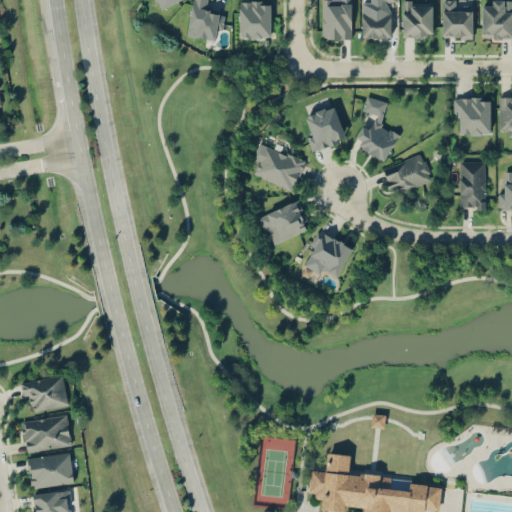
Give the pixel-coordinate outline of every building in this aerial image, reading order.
[(155,0),(160,9),(178,0),(155,0)] [(220,39),(224,11),(205,8),(206,0),(191,0),(187,34),(220,39)] [(238,0),(238,37),(270,37),(270,0),(238,0)] [(321,0),(321,39),(351,39),(351,0),(321,0)] [(401,0),(401,37),(432,37),(432,0),(401,0)] [(471,9),(453,10),(453,0),(441,0),(442,37),(471,37),(471,9)] [(511,0),(491,0),(491,8),(481,8),(481,37),(511,37),(511,0)] [(360,37),(390,37),(390,8),(360,8),(360,37)] [(386,101),(366,95),(360,113),(371,116),(367,128),(360,125),(353,148),(387,158),(395,130),(379,125),(386,101)] [(511,95),(498,95),(498,134),(511,134),(511,95)] [(490,100),(481,100),(481,97),(454,97),(454,113),(459,113),(459,134),(490,134),(490,100)] [(346,140),(334,104),(300,115),(311,151),(346,140)] [(305,158),(257,140),(250,160),(258,163),(253,175),(292,190),(305,158)] [(432,179),(421,152),(380,169),(391,195),(432,179)] [(459,160),(459,208),(484,208),(484,160),(459,160)] [(511,208),(511,170),(498,170),(498,208),(511,208)] [(269,245),(310,228),(298,198),(257,215),(269,245)] [(338,273),(352,246),(319,229),(301,265),(323,275),(327,268),(338,273)] [(20,383),(22,395),(30,394),(33,412),(68,404),(62,374),(20,383)] [(20,421),(66,414),(71,445),(26,452),(23,433),(22,434),(20,421)] [(382,414),(371,414),(371,426),(382,426),(382,414)] [(27,458),(69,451),(74,482),(33,488),(33,485),(30,485),(29,476),(31,475),(31,471),(29,471),(27,458)] [(325,471),(311,470),(309,492),(315,492),(314,498),(322,499),(320,509),(344,511),(345,505),(361,507),(360,511),(387,511),(388,510),(405,511),(423,511),(423,509),(438,511),(441,486),(427,485),(427,484),(409,482),(408,490),(378,487),(380,475),(360,473),(360,476),(347,475),(350,455),(327,452),(325,471)] [(34,511),(32,494),(69,490),(69,498),(66,499),(67,508),(70,509),(70,511),(34,511)]
